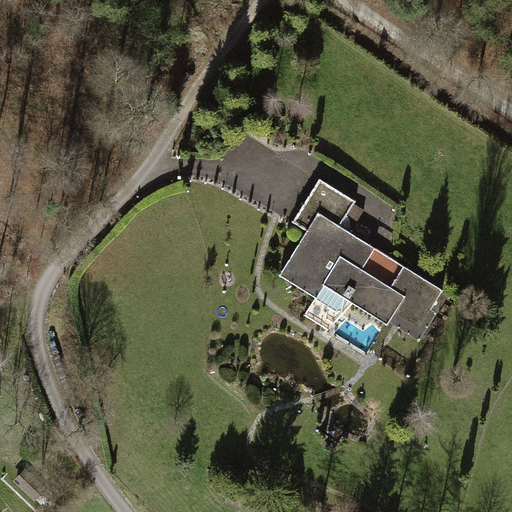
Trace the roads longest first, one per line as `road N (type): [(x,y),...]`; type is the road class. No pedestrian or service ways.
road 1 (unclassified): [(126,511),(64,412),(39,348),(37,301),(52,273),(143,177)]
road 2 (track): [(511,117),(321,0)]
road 3 (track): [(143,177),(250,22),(274,0)]
